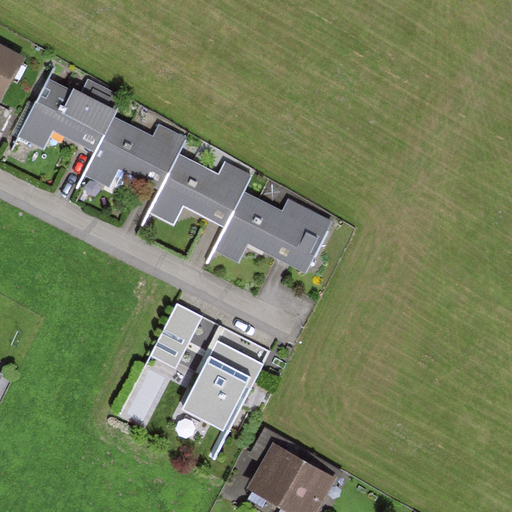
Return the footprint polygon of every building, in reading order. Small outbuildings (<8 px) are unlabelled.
[(0,90),(7,78),(9,79),(19,60),(0,49),(0,90)] [(85,171),(120,102),(89,84),(81,99),(47,81),(19,134),(42,145),(52,125),(96,148),(85,171)] [(121,103),(120,102),(85,171),(107,182),(117,163),(161,185),(149,208),(150,209),(185,140),(159,126),(152,140),(113,119),(121,103)] [(0,107),(0,131),(10,112),(0,107)] [(186,140),(185,140),(150,209),(172,220),(182,200),(226,223),(214,246),(215,246),(250,177),(236,170),(229,183),(178,157),(186,140)] [(251,178),(250,177),(215,246),(237,257),(247,238),(299,264),(300,262),(309,267),(315,257),(328,231),(312,223),(316,215),(289,201),(282,215),(243,194),(251,178)] [(163,329),(157,342),(177,352),(184,339),(163,329)] [(217,340),(181,409),(229,432),(263,364),(217,340)] [(268,463),(255,485),(301,511),(309,511),(334,469),(265,430),(252,453),(268,463)]
